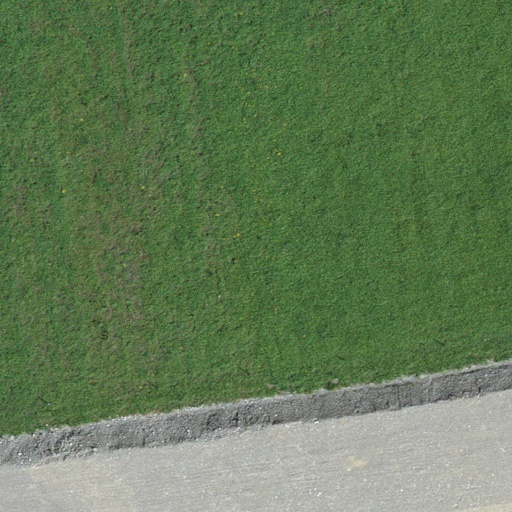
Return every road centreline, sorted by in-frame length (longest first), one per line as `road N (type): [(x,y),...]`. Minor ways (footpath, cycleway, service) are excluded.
road 1 (residential): [(76,511),(33,0)]
road 2 (residential): [(268,511),(511,492)]
